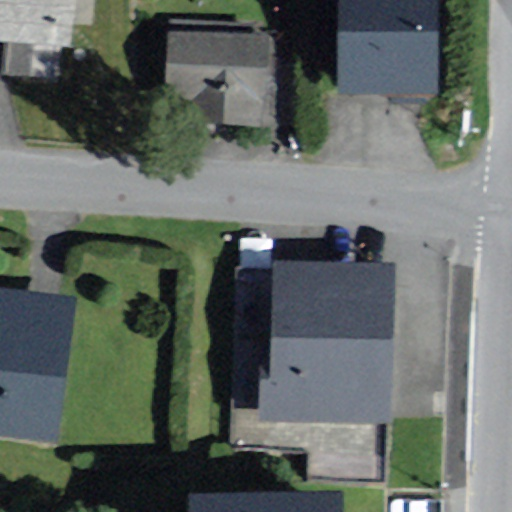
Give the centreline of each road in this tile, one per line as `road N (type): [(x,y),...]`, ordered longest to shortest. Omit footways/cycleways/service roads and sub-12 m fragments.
road 1 (residential): [(0,174),(511,205)]
road 2 (residential): [(505,511),(511,374)]
